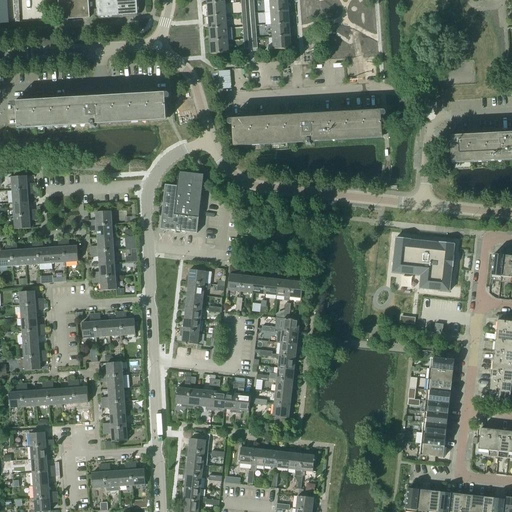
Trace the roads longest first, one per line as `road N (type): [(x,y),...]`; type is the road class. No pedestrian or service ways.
road 1 (tertiary): [(421,204),(260,186),(227,167),(210,141)]
road 2 (residential): [(430,111),(382,87),(233,97)]
road 3 (tertiary): [(0,56),(157,46)]
road 4 (residential): [(63,365),(62,304),(150,301)]
road 5 (residential): [(73,511),(69,456),(157,449)]
road 6 (residential): [(154,360),(231,369),(241,323)]
